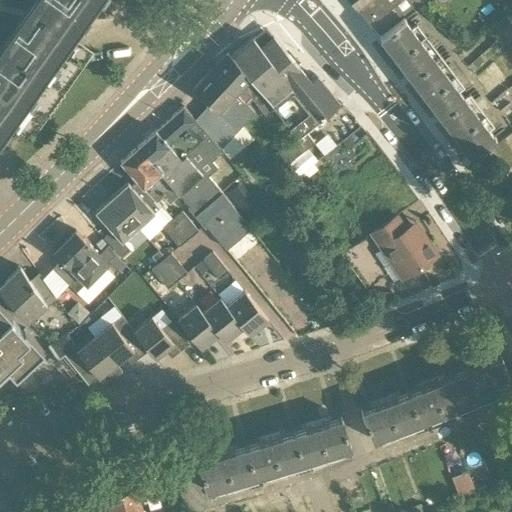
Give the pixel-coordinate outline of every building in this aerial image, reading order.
[(0,0),(0,133),(6,125),(29,141),(84,64),(61,47),(95,0),(0,0)] [(350,0),(369,23),(400,0),(350,0)] [(380,38),(411,78),(439,56),(417,26),(412,29),(404,20),(380,38)] [(277,112),(297,138),(306,132),(340,104),(317,77),(311,82),(273,37),(260,48),(252,38),(231,55),(259,90),(277,112)] [(227,51),(209,71),(246,105),(252,99),(268,119),(277,112),(259,90),(231,55),(227,51)] [(411,78),(441,118),(470,96),(439,56),(411,78)] [(192,89),(193,91),(209,104),(194,118),(193,119),(220,150),(254,112),(246,105),(209,71),(192,89)] [(441,118),(465,149),(471,157),(495,139),(488,130),(493,127),(470,96),(441,118)] [(137,146),(179,194),(189,205),(187,207),(204,228),(206,226),(226,249),(250,229),(221,193),(207,176),(217,168),(211,161),(222,152),(220,150),(193,119),(194,118),(184,106),(155,130),(137,146)] [(306,132),(297,138),(272,158),(280,168),(314,142),(306,132)] [(170,202),(172,200),(179,194),(137,146),(120,162),(139,183),(149,195),(157,202),(163,196),(170,202)] [(241,210),(255,200),(240,180),(227,190),(241,210)] [(127,182),(111,197),(138,227),(158,209),(139,183),(133,188),(127,182)] [(138,227),(111,197),(94,212),(111,230),(103,237),(120,256),(129,249),(122,241),(138,227)] [(182,211),(172,219),(188,239),(198,231),(182,211)] [(395,217),(370,234),(392,266),(395,263),(404,277),(401,279),(401,280),(437,256),(425,239),(421,242),(410,226),(404,230),(395,217)] [(178,247),(188,239),(172,219),(162,227),(178,247)] [(261,229),(267,238),(275,233),(269,224),(261,229)] [(99,254),(96,252),(75,230),(64,241),(62,240),(57,245),(57,248),(53,252),(60,259),(52,268),(76,292),(84,284),(86,285),(107,264),(106,264),(115,255),(107,246),(99,254)] [(350,260),(363,280),(379,270),(367,249),(350,260)] [(201,272),(208,267),(218,280),(228,272),(212,252),(195,265),(201,272)] [(151,269),(159,278),(178,263),(170,253),(151,269)] [(186,273),(178,263),(159,278),(166,288),(186,273)] [(0,293),(26,323),(41,309),(46,304),(45,303),(55,296),(39,274),(30,281),(20,267),(3,283),(5,284),(0,288),(0,293)] [(244,291),(226,305),(225,306),(243,327),(243,328),(249,335),(248,335),(249,336),(262,326),(261,325),(267,321),(244,291)] [(378,302),(392,302),(392,294),(378,293),(378,302)] [(237,332),(243,328),(243,327),(225,306),(226,305),(219,297),(201,312),(219,334),(224,342),(225,343),(238,332),(237,332)] [(0,376),(8,370),(15,378),(43,351),(24,330),(22,331),(11,319),(12,318),(0,304),(0,376)] [(201,312),(195,304),(177,318),(200,348),(200,349),(213,339),(219,334),(201,312)] [(149,350),(134,332),(121,315),(94,337),(116,363),(125,357),(131,364),(149,350)] [(152,317),(134,332),(149,350),(155,358),(165,350),(171,358),(189,344),(171,321),(161,329),(152,317)] [(48,345),(48,346),(58,360),(64,355),(62,353),(74,346),(65,333),(48,345)] [(122,371),(116,363),(94,337),(77,350),(74,346),(62,353),(64,355),(88,385),(98,377),(98,378),(108,370),(114,378),(122,371)] [(468,409),(483,403),(504,395),(501,389),(511,385),(501,357),(454,375),(468,409)] [(468,409),(454,375),(408,394),(421,427),(423,427),(420,420),(428,417),(431,424),(468,409)] [(421,427),(408,394),(361,412),(372,439),(383,436),(385,441),(421,427)] [(342,419),(332,422),(294,433),(304,467),(341,456),(339,450),(350,447),(342,419)] [(304,467),(294,433),(246,448),(256,482),(257,481),(255,475),(265,472),(267,478),(304,467)] [(246,448),(208,459),(198,462),(206,490),(218,486),(219,493),(256,482),(246,448)] [(477,496),(467,471),(450,478),(460,502),(477,496)] [(143,511),(139,498),(155,493),(151,483),(106,496),(110,511),(143,511)] [(412,511),(423,511),(420,503),(410,507),(412,511)]
